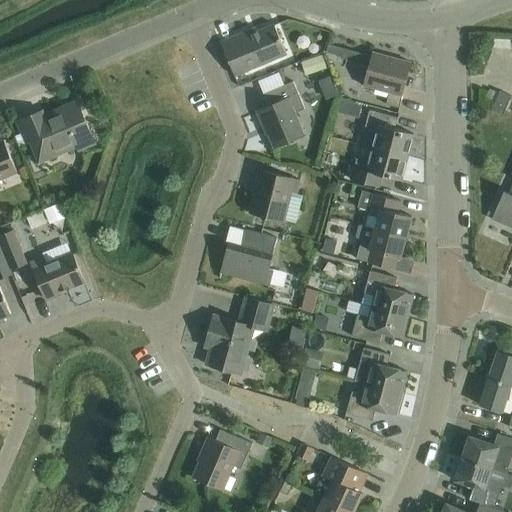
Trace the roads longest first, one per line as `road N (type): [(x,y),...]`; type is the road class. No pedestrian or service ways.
road 1 (residential): [(172,327),(242,131),(190,15)]
road 2 (residential): [(451,287),(447,16)]
road 3 (residential): [(399,511),(438,404),(451,287)]
road 4 (residential): [(0,97),(190,15)]
road 5 (residential): [(148,511),(195,395),(166,345),(172,327)]
road 6 (residential): [(15,343),(102,307),(172,327)]
road 7 (residential): [(302,0),(381,20),(447,16)]
road 8 (residential): [(0,474),(26,412),(15,343)]
